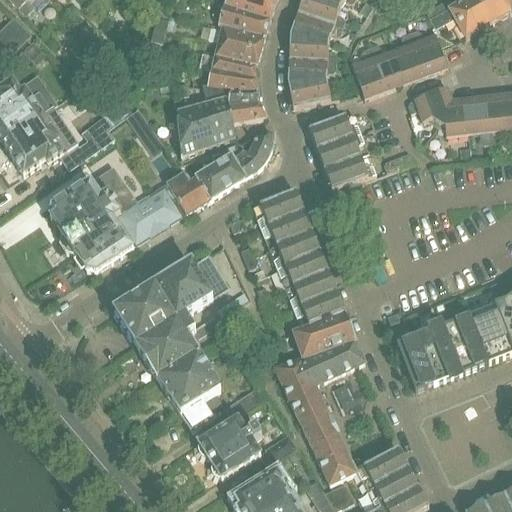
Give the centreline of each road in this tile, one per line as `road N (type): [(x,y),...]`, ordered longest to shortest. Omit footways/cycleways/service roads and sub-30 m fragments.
road 1 (residential): [(298,168),(10,357)]
road 2 (residential): [(406,416),(298,168)]
road 3 (residential): [(284,130),(373,111),(478,70)]
road 4 (tertiary): [(140,511),(10,357)]
road 5 (residential): [(291,0),(270,66),(270,97),(284,130)]
